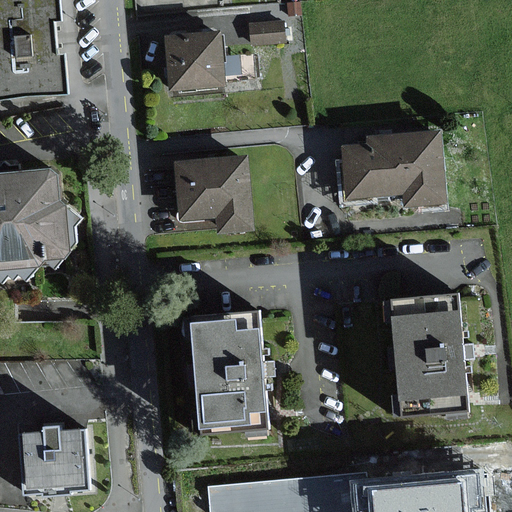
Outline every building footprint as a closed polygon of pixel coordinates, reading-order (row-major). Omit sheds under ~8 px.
[(0,0),(0,52),(0,59),(0,100),(78,95),(75,53),(62,54),(59,17),(69,16),(68,0),(0,0)] [(250,18),(253,40),(284,37),(282,15),(250,18)] [(225,30),(169,35),(174,90),(230,85),(225,30)] [(369,148),(344,150),(348,201),(404,196),(405,209),(448,206),(443,135),(369,140),(369,148)] [(252,155),(178,160),(182,219),(221,217),(222,236),(257,233),(252,155)] [(0,276),(64,270),(82,250),(79,210),(67,211),(63,171),(0,176),(0,276)] [(465,294),(390,301),(400,417),(476,411),(465,294)] [(268,313),(193,318),(202,437),(277,431),(268,313)] [(52,432),(28,433),(32,491),(99,487),(95,429),(71,430),(70,424),(52,425),(52,432)] [(486,511),(482,470),(367,481),(350,482),(352,511),(486,511)] [(352,511),(350,482),(367,481),(366,472),(209,486),(211,511),(352,511)]
